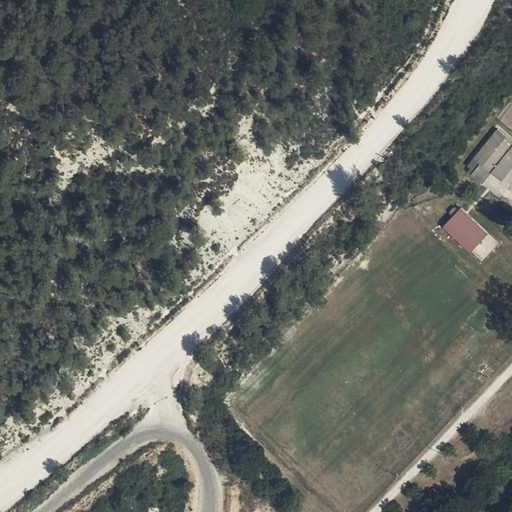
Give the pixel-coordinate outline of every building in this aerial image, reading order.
[(511,151),(497,138),(485,151),(495,159),(484,174),(483,175),(490,181),(511,155),(511,151)] [(485,150),(479,157),(472,165),(484,174),(495,159),(485,151),(485,150)] [(511,175),(511,155),(490,181),(500,189),(511,175)] [(484,174),(472,165),(471,167),(479,175),(477,176),(479,178),(480,179),(483,175),(484,174)] [(464,175),(473,182),(477,176),(479,175),(471,167),(464,175)] [(479,178),(473,184),(482,190),(490,181),(483,175),(480,179),(479,178)] [(451,224),(455,219),(451,215),(446,220),(450,224),(451,224)] [(484,242),(458,216),(455,219),(451,224),(463,246),(455,249),(467,261),(484,242)] [(441,235),(455,249),(463,246),(451,224),(450,224),(445,230),(441,235)]
